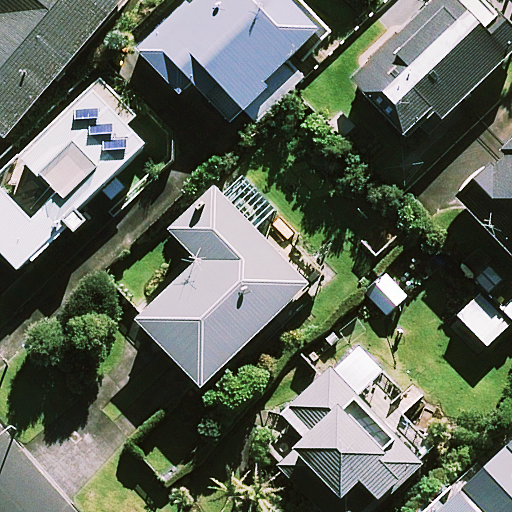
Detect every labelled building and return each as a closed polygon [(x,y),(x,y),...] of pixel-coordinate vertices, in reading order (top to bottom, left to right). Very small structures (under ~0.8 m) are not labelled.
[(0,0),(0,131),(8,139),(128,0),(0,0)] [(327,31),(296,0),(198,0),(144,53),(184,94),(195,83),(233,122),(327,31)] [(511,52),(511,26),(485,0),(437,0),(356,83),(420,146),(511,52)] [(132,125),(140,118),(103,80),(0,181),(0,245),(24,269),(151,144),(132,125)] [(511,147),(461,198),(511,250),(511,147)] [(313,285),(222,187),(175,230),(203,260),(141,317),(204,386),(313,285)] [(510,326),(482,296),(461,316),(489,346),(510,326)] [(326,511),(374,511),(439,447),(409,412),(426,398),(399,366),(387,376),(356,344),(286,415),(311,440),(283,468),(326,511)] [(209,423),(195,406),(153,438),(167,456),(209,423)] [(511,511),(511,427),(439,495),(454,511),(511,511)]
